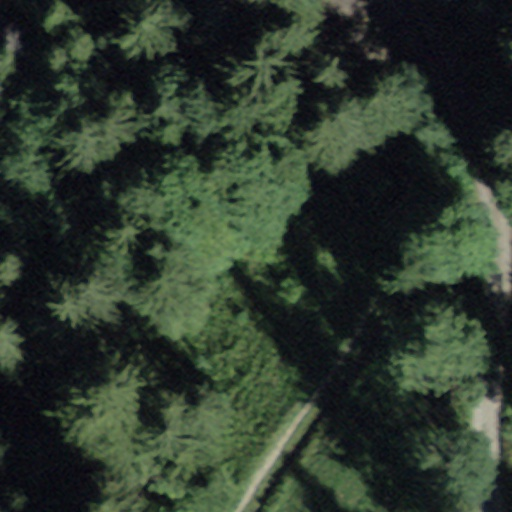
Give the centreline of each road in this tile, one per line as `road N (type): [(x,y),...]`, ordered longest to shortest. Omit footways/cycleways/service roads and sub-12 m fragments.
road 1 (track): [(499,511),(482,431),(506,250),(504,198),(393,0)]
road 2 (track): [(422,43),(419,210),(392,288),(248,511)]
